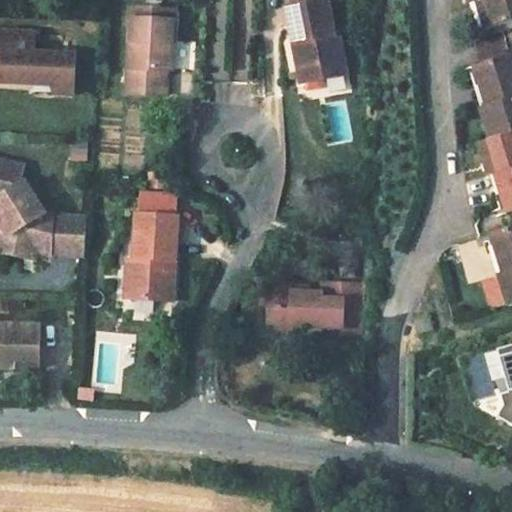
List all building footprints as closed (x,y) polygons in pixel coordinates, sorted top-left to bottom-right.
[(325,0),(317,0),(286,6),(293,43),(298,42),(299,50),(294,51),(298,71),(318,67),(319,78),(345,73),(337,34),(333,35),(325,0)] [(511,0),(466,0),(467,1),(470,0),(483,0),(492,26),(511,19),(511,0)] [(483,0),(475,0),(484,28),(492,26),(483,0)] [(174,10),(131,8),(125,94),(164,95),(165,70),(171,71),(174,10)] [(34,32),(0,30),(0,51),(15,52),(14,82),(32,84),(34,77),(48,78),(55,94),(72,94),(74,54),(33,52),(34,32)] [(503,35),(473,44),(479,62),(509,53),(503,35)] [(15,52),(0,51),(0,81),(14,82),(15,52)] [(479,62),(473,64),(478,81),(488,79),(495,100),(479,105),(490,138),(511,130),(511,59),(510,53),(509,53),(479,62)] [(318,67),(298,71),(300,82),(319,78),(318,67)] [(478,81),(472,83),(479,105),(495,100),(488,79),(478,81)] [(511,209),(511,130),(490,138),(478,141),(488,173),(490,182),(496,180),(500,194),(506,211),(511,209)] [(23,167),(0,161),(0,208),(5,214),(0,217),(0,220),(4,224),(13,236),(9,251),(33,257),(36,247),(48,250),(82,252),(84,214),(51,213),(43,210),(24,182),(20,181),(23,167)] [(490,182),(494,195),(500,194),(496,180),(490,182)] [(176,216),(136,213),(133,259),(131,295),(131,298),(172,301),(176,216)] [(13,236),(4,224),(0,238),(0,248),(9,251),(13,236)] [(511,225),(492,232),(498,251),(511,246),(511,269),(497,274),(498,276),(482,281),(490,306),(506,301),(507,305),(511,302),(511,225)] [(511,246),(498,251),(504,271),(511,269),(511,246)] [(48,250),(36,247),(33,257),(46,260),(48,250)] [(133,259),(126,259),(124,295),(131,295),(133,259)] [(299,286),(277,284),(277,292),(276,309),(267,308),(266,331),(290,332),(291,326),(340,328),(340,336),(362,336),(363,283),(320,281),(320,293),(298,292),(299,286)] [(277,292),(267,292),(267,308),(276,309),(277,292)] [(428,313),(412,317),(417,333),(432,329),(428,313)] [(0,365),(37,366),(38,324),(0,323),(0,365)] [(511,343),(496,348),(509,391),(511,389),(511,343)] [(511,389),(509,391),(500,393),(503,404),(497,417),(511,424),(511,389)]
